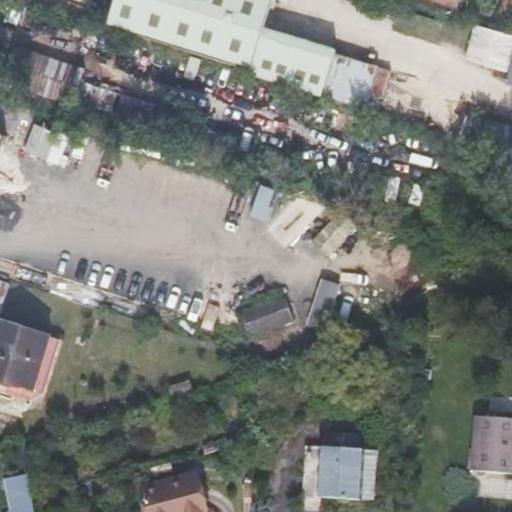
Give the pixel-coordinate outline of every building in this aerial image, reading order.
[(250,73),(249,75),(361,110),(376,62),(264,27),(272,0),(115,0),(107,28),(250,73)] [(480,61),(511,71),(511,39),(490,33),(480,61)] [(190,57),(122,36),(116,58),(149,69),(150,68),(159,71),(159,75),(181,82),(190,57)] [(26,75),(71,90),(80,66),(34,50),(26,75)] [(12,63),(0,60),(0,75),(7,77),(12,63)] [(295,320),(285,296),(241,312),(251,337),(295,320)] [(52,336),(0,320),(0,382),(35,393),(52,336)] [(511,419),(478,417),(474,471),(511,473),(511,419)] [(359,499),(362,462),(362,449),(360,449),(361,434),(329,432),(328,447),(325,447),(323,497),(359,499)] [(375,463),(362,462),(359,499),(373,500),(375,463)] [(8,511),(9,511),(33,510),(30,474),(4,476),(8,511)] [(207,511),(197,476),(144,491),(149,511),(207,511)]
